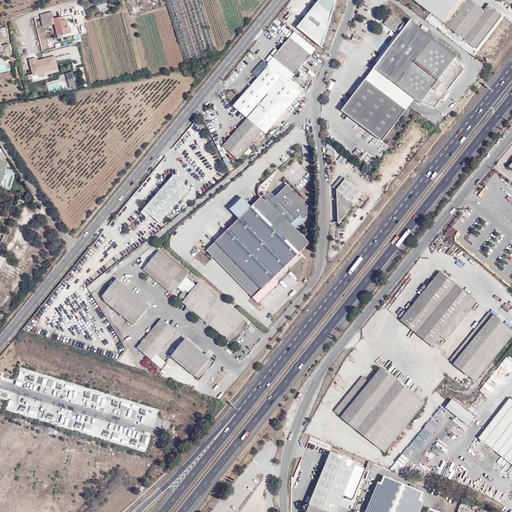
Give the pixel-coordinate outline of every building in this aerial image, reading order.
[(166,0),(186,62),(217,53),(200,0),(166,0)] [(319,0),(297,28),(322,48),(336,0),(319,0)] [(414,0),(442,21),(452,7),(457,0),(414,0)] [(457,11),(446,25),(464,39),(491,7),(490,6),(486,11),(471,0),(457,0),(452,7),(457,11)] [(106,2),(97,5),(100,14),(109,11),(106,2)] [(477,49),(502,16),(491,7),(464,39),(477,49)] [(63,16),(54,18),(52,12),(40,15),(43,27),(55,24),(57,35),(63,33),(63,35),(70,33),(67,20),(64,20),(63,16)] [(380,54),(383,56),(374,68),(414,99),(420,104),(422,102),(435,108),(464,69),(456,57),(457,55),(426,32),(428,29),(423,25),(421,28),(411,20),(407,25),(392,14),(384,23),(399,35),(397,38),(394,36),(393,38),(393,41),(394,41),(385,53),(383,51),(380,54)] [(316,49),(295,32),(290,37),(312,55),(316,49)] [(359,43),(361,37),(349,33),(348,33),(347,36),(353,38),(352,40),(359,43)] [(312,55),(290,37),(274,57),(279,62),(277,65),(284,71),(287,68),(295,75),(312,55)] [(4,56),(13,54),(10,44),(0,46),(0,54),(3,53),(4,56)] [(33,75),(58,69),(55,55),(37,59),(36,57),(29,58),(33,75)] [(284,71),(277,65),(279,62),(274,57),(268,64),(269,65),(290,82),(297,87),(298,85),(291,80),(295,75),(287,68),(284,71)] [(58,66),(73,63),(72,58),(57,62),(58,66)] [(266,133),(302,92),(297,87),(290,82),(269,65),(233,106),(246,117),(267,94),(269,95),(223,146),(238,160),(263,131),(266,133)] [(414,99),(374,68),(371,72),(369,74),(370,75),(409,106),(412,103),(414,99)] [(72,71),(66,73),(70,88),(76,86),(72,71)] [(76,85),(82,84),(80,72),(74,73),(76,85)] [(406,110),(409,106),(370,75),(367,80),(406,110)] [(367,80),(366,79),(352,97),(354,98),(367,80)] [(367,80),(354,98),(352,97),(342,111),(382,141),(406,110),(367,80)] [(0,159),(0,183),(11,187),(15,172),(5,169),(7,161),(0,159)] [(173,174),(143,208),(144,209),(150,214),(160,223),(189,189),(173,174)] [(342,177),(334,187),(337,190),(355,204),(363,193),(342,177)] [(214,258),(215,256),(253,299),(259,304),(278,284),(277,281),(288,271),(287,268),(298,258),(298,255),(308,245),(308,241),(296,229),(307,219),(307,206),(285,183),(267,201),(263,200),(261,198),(251,207),(243,198),(230,209),(239,219),(207,250),(214,258)] [(354,206),(355,207),(356,205),(355,204),(337,190),(339,223),(354,206)] [(141,213),(146,218),(150,214),(144,209),(141,213)] [(143,269),(173,294),(178,287),(186,277),(188,275),(159,250),(143,269)] [(432,346),(441,336),(472,298),(441,272),(401,321),(432,346)] [(185,299),(196,286),(186,277),(178,287),(183,292),(180,295),(185,299)] [(117,278),(103,296),(106,302),(134,325),(150,306),(117,278)] [(247,323),(199,283),(196,286),(185,299),(183,302),(231,342),(247,323)] [(446,340),(477,302),(472,298),(441,336),(446,340)] [(450,360),(454,364),(494,315),(490,312),(450,360)] [(454,364),(470,377),(510,328),(494,315),(454,364)] [(161,319),(137,348),(151,360),(161,368),(165,363),(155,355),(176,331),(161,319)] [(476,382),(511,337),(511,330),(510,328),(470,377),(476,382)] [(171,356),(200,380),(215,363),(186,339),(171,356)] [(500,366),(506,370),(511,362),(511,361),(506,357),(500,366)] [(500,380),(504,376),(502,374),(505,371),(500,366),(493,373),(500,380)] [(425,403),(382,368),(370,382),(363,377),(335,412),(385,452),(425,403)] [(467,376),(458,371),(455,380),(463,384),(467,376)] [(479,390),(487,396),(500,380),(492,374),(479,390)] [(51,387),(61,391),(63,384),(54,381),(51,387)] [(64,387),(62,394),(71,395),(72,388),(64,387)] [(82,397),(84,390),(75,388),(73,395),(82,397)] [(511,400),(509,398),(478,437),(511,463),(511,400)] [(154,427),(158,411),(113,399),(111,406),(115,407),(112,416),(154,427)] [(452,399),(445,409),(467,427),(475,417),(452,399)] [(34,415),(36,408),(28,405),(26,412),(34,415)] [(83,428),(90,430),(92,424),(85,422),(83,428)] [(133,448),(146,452),(151,435),(125,428),(122,439),(125,440),(124,444),(129,445),(129,444),(134,445),(133,448)] [(331,452),(309,504),(305,511),(335,511),(342,498),(356,504),(371,468),(331,452)] [(396,461),(402,466),(409,458),(403,453),(396,461)] [(416,511),(421,501),(419,500),(422,493),(384,477),(380,485),(377,484),(364,511),(416,511)]
